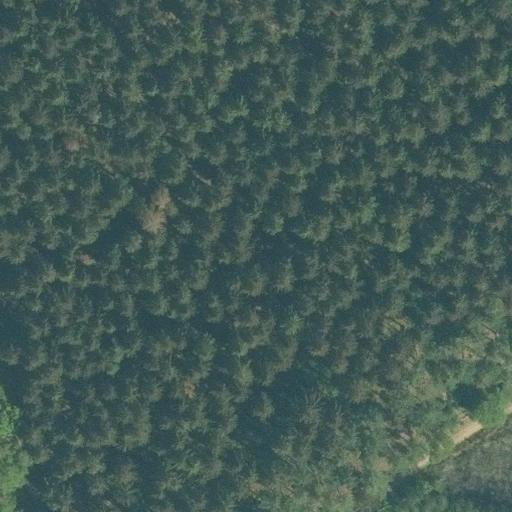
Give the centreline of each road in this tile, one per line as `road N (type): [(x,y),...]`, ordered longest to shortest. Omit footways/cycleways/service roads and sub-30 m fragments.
road 1 (track): [(352,511),(511,400)]
road 2 (track): [(35,511),(0,394)]
